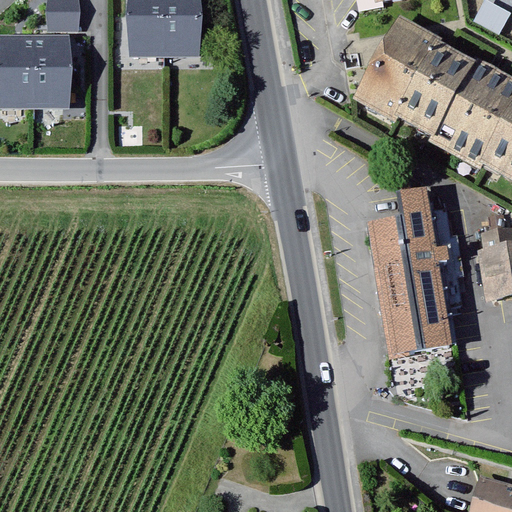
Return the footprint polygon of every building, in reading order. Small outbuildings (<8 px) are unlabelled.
[(79,0),(48,0),(48,39),(79,39),(79,0)] [(203,0),(121,0),(121,55),(203,55),(203,0)] [(358,0),(361,14),(439,0),(358,0)] [(511,0),(482,0),(477,11),(511,29),(511,0)] [(511,87),(395,22),(346,110),(511,200),(511,87)] [(68,48),(0,47),(0,113),(67,115),(68,48)] [(397,223),(368,228),(388,367),(453,357),(429,194),(393,200),(397,223)] [(505,217),(489,220),(491,233),(482,234),(485,254),(478,255),(486,302),(511,298),(511,229),(507,230),(505,217)] [(511,511),(511,488),(481,479),(471,511),(511,511)]
